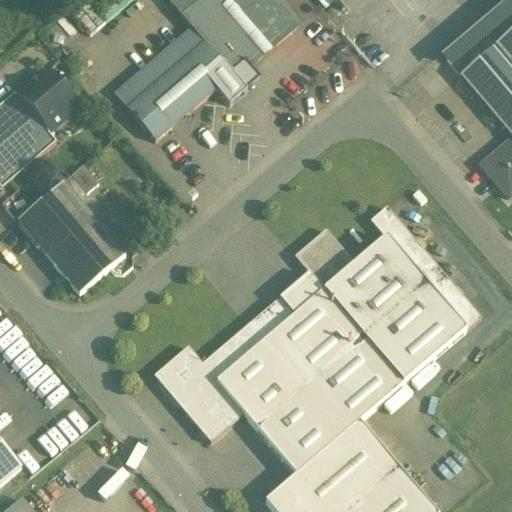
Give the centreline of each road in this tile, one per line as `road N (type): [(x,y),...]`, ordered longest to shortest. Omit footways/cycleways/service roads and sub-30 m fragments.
road 1 (residential): [(511,253),(404,126),(369,107),(331,118),(70,348)]
road 2 (residential): [(70,348),(212,511)]
road 3 (unknown): [(369,107),(478,0)]
